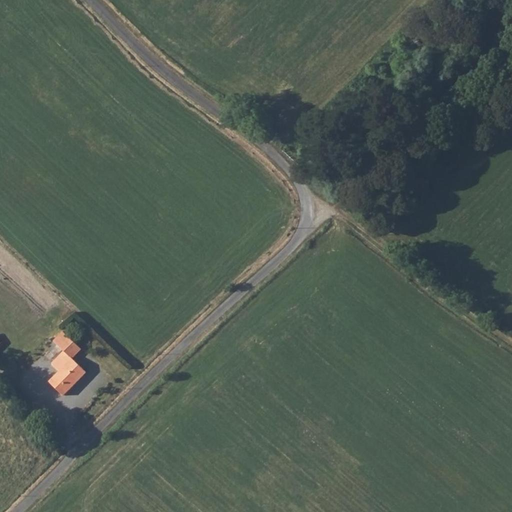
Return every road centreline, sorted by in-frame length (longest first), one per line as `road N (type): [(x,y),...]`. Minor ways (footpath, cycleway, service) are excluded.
road 1 (unclassified): [(19,511),(307,222),(304,191),(282,163),(162,68),(92,0)]
road 2 (track): [(309,204),(336,214),(511,352)]
